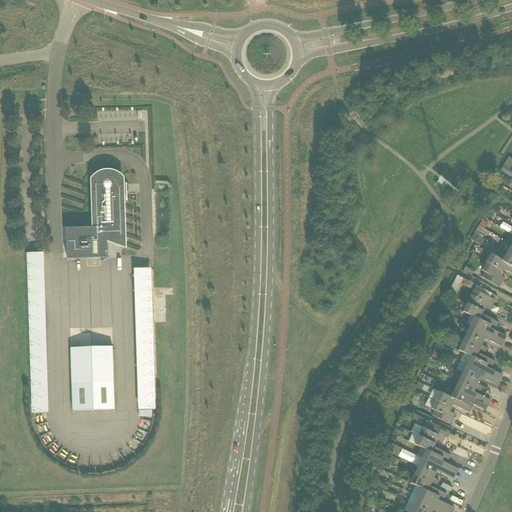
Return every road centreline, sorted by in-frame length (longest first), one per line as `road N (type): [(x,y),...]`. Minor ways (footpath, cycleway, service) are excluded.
road 1 (tertiary): [(259,85),(258,292),(229,511)]
road 2 (tertiary): [(245,511),(269,289),(269,86)]
road 3 (tertiary): [(299,59),(511,8)]
road 4 (tertiary): [(475,0),(295,41)]
road 5 (residential): [(469,511),(511,392)]
